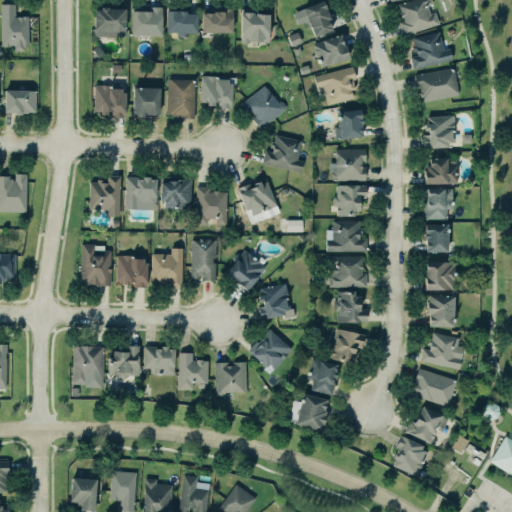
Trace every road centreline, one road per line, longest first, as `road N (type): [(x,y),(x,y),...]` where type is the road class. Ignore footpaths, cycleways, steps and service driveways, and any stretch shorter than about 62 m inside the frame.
road 1 (residential): [(66,0),(66,144),(45,315),(40,511)]
road 2 (tertiary): [(416,511),(337,472),(244,443),(143,429),(0,430)]
road 3 (residential): [(359,0),(388,94),(395,151),(396,327),(370,406)]
road 4 (residential): [(0,142),(225,147)]
road 5 (residential): [(0,314),(219,317)]
